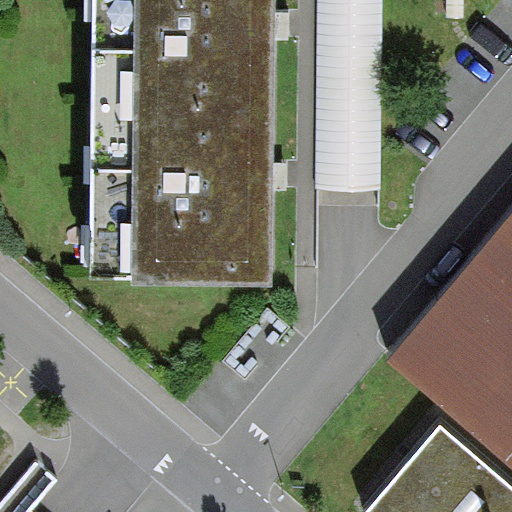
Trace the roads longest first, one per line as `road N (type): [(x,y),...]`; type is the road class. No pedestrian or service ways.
road 1 (residential): [(218,497),(511,135)]
road 2 (residential): [(218,497),(0,309)]
